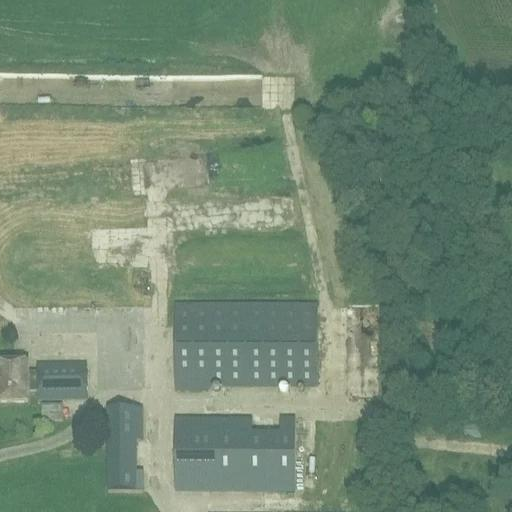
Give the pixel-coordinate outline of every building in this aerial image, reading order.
[(101,385),(137,385),(136,266),(101,267),(101,385)] [(8,302),(7,335),(40,335),(39,344),(53,345),(53,337),(66,338),(66,349),(83,349),(84,313),(86,313),(87,281),(57,281),(56,310),(30,310),(30,303),(8,302)] [(317,389),(317,308),(175,308),(175,395),(206,395),(206,389),(317,389)] [(27,374),(27,364),(0,364),(0,403),(28,403),(27,393),(37,393),(37,401),(87,400),(86,364),(36,365),(36,374),(27,374)] [(107,409),(107,494),(142,494),(142,474),(135,474),(135,441),(142,441),(142,409),(107,409)] [(324,421),(295,421),(279,421),(279,434),(268,433),(253,433),(254,421),(175,421),(174,492),(294,493),(294,492),(331,493),(331,459),(324,460),(324,421)]
